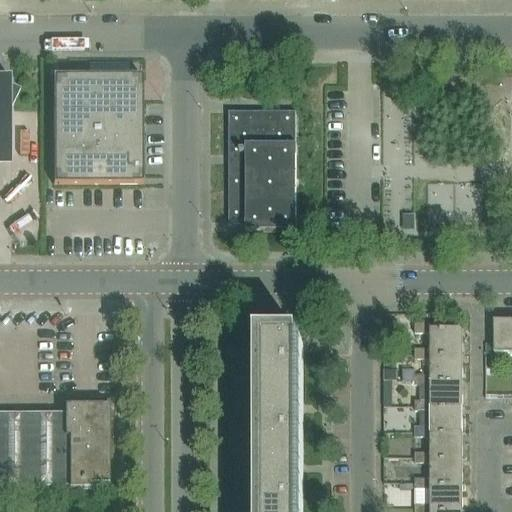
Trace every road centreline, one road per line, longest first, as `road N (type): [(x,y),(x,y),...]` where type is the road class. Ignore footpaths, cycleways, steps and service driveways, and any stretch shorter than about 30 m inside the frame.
road 1 (residential): [(511,33),(185,33)]
road 2 (residential): [(180,282),(185,33)]
road 3 (tertiary): [(181,511),(180,282)]
road 4 (residential): [(363,511),(363,282)]
road 5 (tertiary): [(153,282),(153,511)]
road 6 (residential): [(185,33),(0,33)]
road 7 (tertiary): [(180,282),(363,282)]
road 8 (residential): [(153,282),(0,282)]
road 9 (tertiary): [(363,282),(511,282)]
